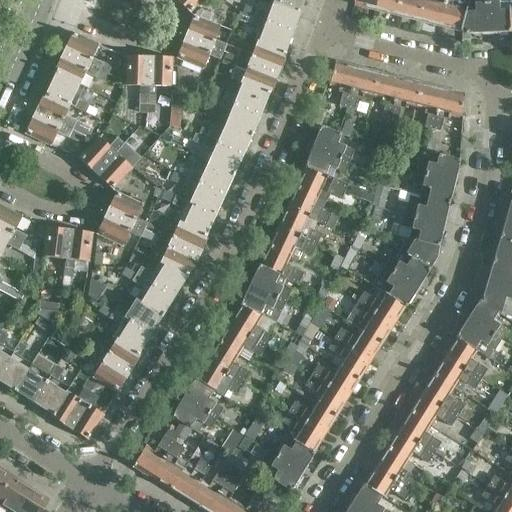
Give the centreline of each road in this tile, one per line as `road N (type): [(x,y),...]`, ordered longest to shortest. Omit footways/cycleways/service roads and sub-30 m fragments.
road 1 (residential): [(90,486),(266,178),(322,32)]
road 2 (residential): [(316,511),(456,283),(481,221),(496,145),(492,98)]
road 3 (residential): [(0,143),(77,178),(98,200),(87,223),(56,219),(0,193)]
road 4 (residential): [(492,98),(475,69),(322,32)]
road 5 (residential): [(41,3),(126,43),(167,44),(176,25),(155,0)]
